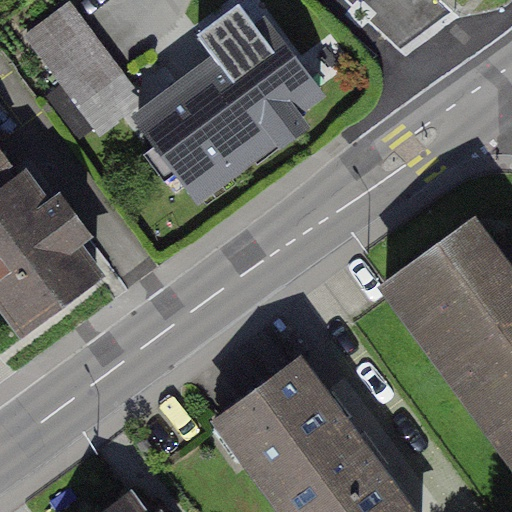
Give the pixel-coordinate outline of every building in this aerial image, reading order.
[(152,106),(77,5),(26,44),(101,144),(152,106)] [(182,77),(255,183),(341,124),(268,18),(182,77)] [(0,308),(17,334),(96,280),(21,172),(13,178),(0,158),(0,308)] [(511,253),(464,192),(364,271),(511,458),(511,253)] [(435,511),(304,343),(217,409),(296,511),(435,511)] [(164,511),(150,492),(122,511),(164,511)]
